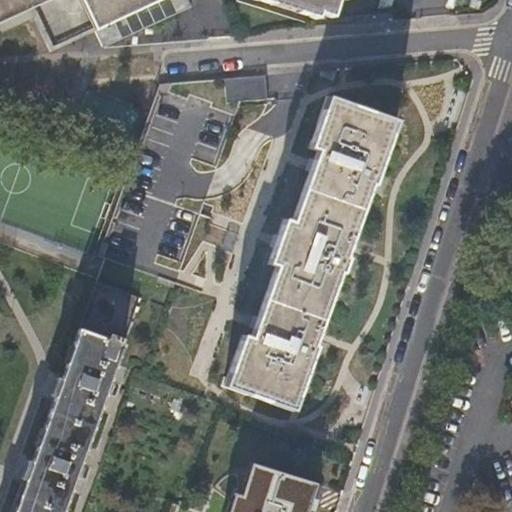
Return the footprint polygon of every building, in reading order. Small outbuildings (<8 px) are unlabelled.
[(0,0),(0,16),(34,0),(81,0),(96,31),(165,0),(0,0)] [(34,0),(0,16),(0,23),(50,0),(34,0)] [(165,0),(96,31),(105,47),(186,11),(180,0),(165,0)] [(250,0),(250,2),(314,18),(316,12),(330,15),(333,0),(250,0)] [(242,335),(238,347),(225,385),(293,409),(316,345),(313,344),(340,271),(342,272),(347,258),(344,257),(371,183),(374,185),(396,120),(328,96),(309,147),(317,149),(291,221),(284,219),(268,263),(276,265),(250,338),(242,335)] [(139,296),(95,281),(64,367),(12,511),(63,511),(124,344),(122,343),(139,296)] [(306,511),(316,483),(251,463),(235,511),(306,511)]
